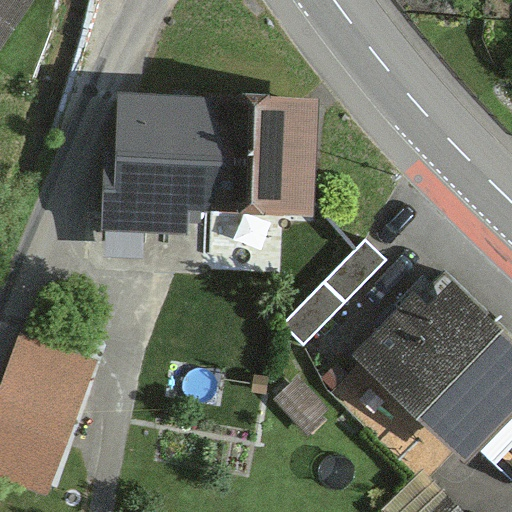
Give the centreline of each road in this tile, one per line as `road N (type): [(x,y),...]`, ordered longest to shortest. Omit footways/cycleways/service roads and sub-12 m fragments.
road 1 (residential): [(0,356),(145,0)]
road 2 (unknown): [(57,213),(129,268),(135,285),(95,511)]
road 3 (primary): [(329,0),(456,156),(511,208)]
